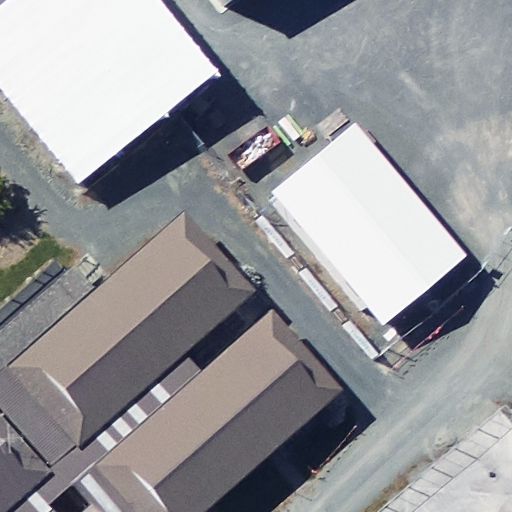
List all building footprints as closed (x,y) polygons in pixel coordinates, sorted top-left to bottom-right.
[(7,0),(0,6),(0,86),(80,187),(174,113),(219,77),(157,0),(7,0)] [(355,124),(271,193),(383,325),(466,256),(355,124)] [(8,364),(78,443),(189,346),(254,289),(185,210),(94,289),(8,364)] [(0,511),(47,511),(75,489),(94,511),(139,511),(98,466),(209,368),(199,356),(189,346),(78,443),(8,364),(94,289),(82,276),(74,266),(0,331),(0,511)] [(209,368),(98,466),(139,511),(205,511),(344,389),(273,310),(209,368)] [(390,511),(511,511),(511,420),(506,413),(390,511)] [(94,511),(75,489),(47,511),(94,511)]
